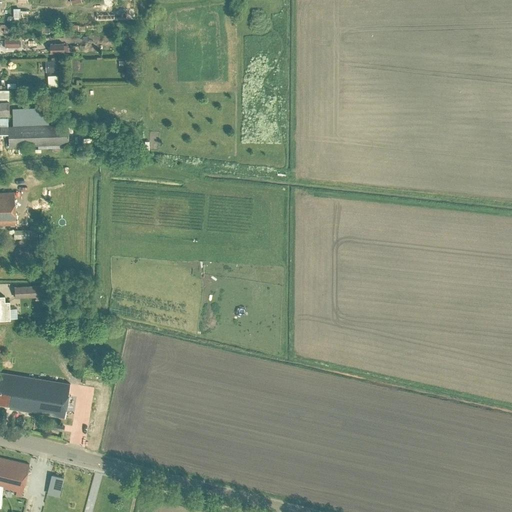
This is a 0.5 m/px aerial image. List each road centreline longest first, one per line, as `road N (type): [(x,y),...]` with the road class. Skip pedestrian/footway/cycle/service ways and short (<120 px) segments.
road 1 (tertiary): [(0,435),(155,476)]
road 2 (tertiary): [(298,511),(155,476)]
